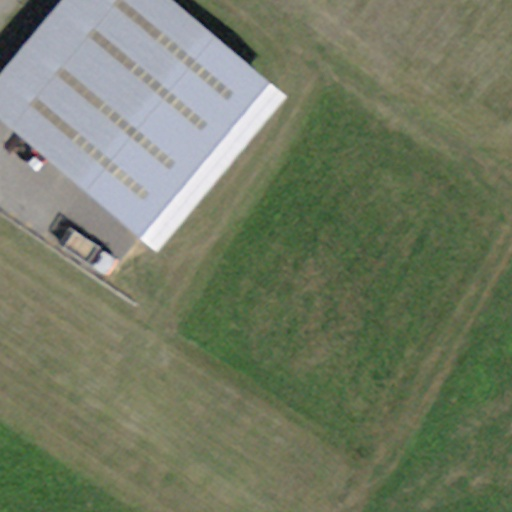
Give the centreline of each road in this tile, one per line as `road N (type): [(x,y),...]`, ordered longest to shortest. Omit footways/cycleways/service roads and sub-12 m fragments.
road 1 (track): [(511,196),(228,0)]
road 2 (track): [(349,511),(511,258)]
